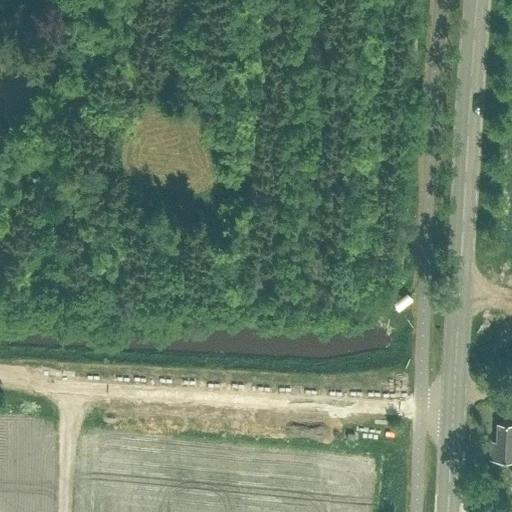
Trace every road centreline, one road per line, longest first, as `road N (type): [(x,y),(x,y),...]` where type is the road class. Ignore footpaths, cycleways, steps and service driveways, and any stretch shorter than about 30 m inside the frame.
road 1 (unclassified): [(39,384),(451,411)]
road 2 (secondary): [(451,411),(476,0)]
road 3 (residential): [(0,135),(81,0)]
road 4 (unknown): [(63,387),(58,511)]
